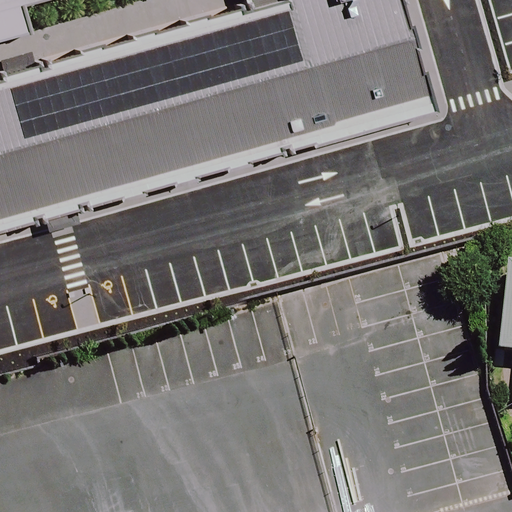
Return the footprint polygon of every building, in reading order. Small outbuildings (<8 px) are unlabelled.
[(0,0),(0,47),(183,0),(0,0)] [(511,0),(492,0),(511,71),(511,0)] [(442,83),(423,9),(331,33),(349,107),(442,83)] [(511,262),(496,261),(486,354),(511,357),(511,262)] [(0,367),(24,361),(11,314),(0,316),(0,367)]
